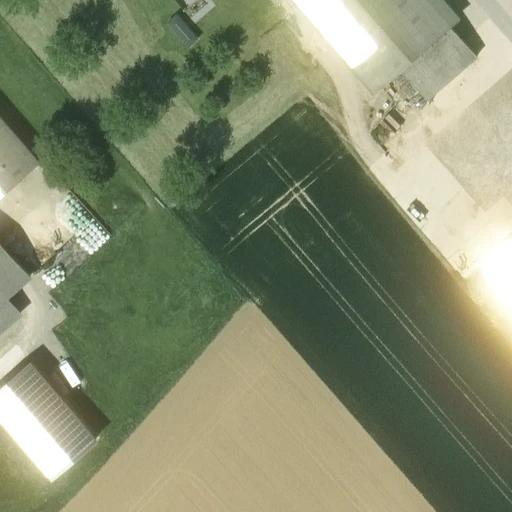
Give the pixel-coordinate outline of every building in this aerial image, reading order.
[(427,100),(477,57),(427,0),(295,0),(376,92),(401,70),(427,100)] [(0,196),(39,163),(0,118),(0,196)] [(449,223),(480,262),(511,236),(511,201),(506,194),(486,210),(478,200),(449,223)] [(511,237),(484,262),(511,293),(511,237)] [(7,295),(30,275),(0,240),(0,333),(23,313),(7,295)] [(96,439),(31,363),(0,388),(0,414),(53,476),(96,439)]
